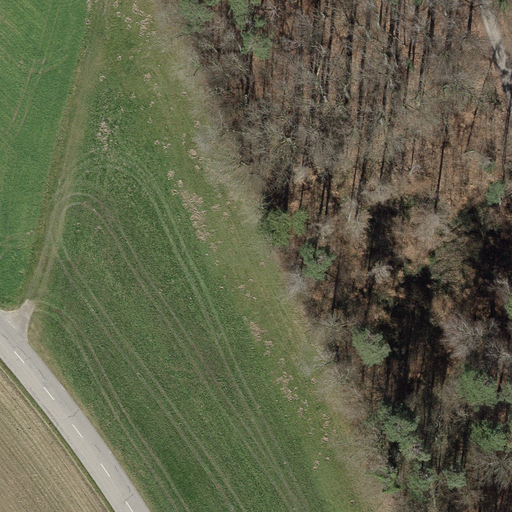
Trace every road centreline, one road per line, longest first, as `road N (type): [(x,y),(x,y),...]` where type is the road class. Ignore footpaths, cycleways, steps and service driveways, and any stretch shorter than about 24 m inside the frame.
road 1 (track): [(15,349),(102,0)]
road 2 (tertiary): [(0,332),(133,511)]
